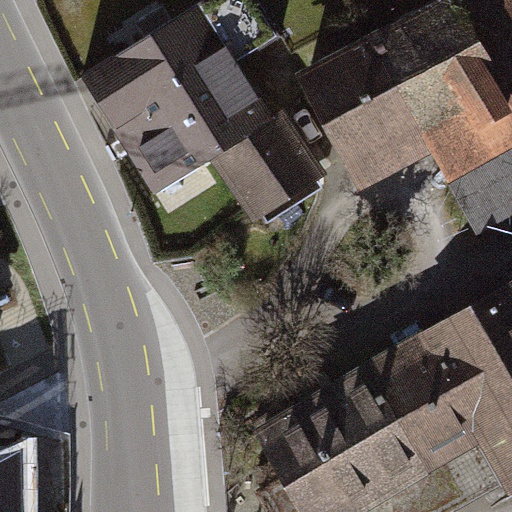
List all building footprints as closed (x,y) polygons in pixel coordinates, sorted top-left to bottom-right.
[(511,0),(463,0),(294,100),(361,199),(429,158),(475,237),(511,218),(511,102),(508,97),(511,94),(511,0)] [(203,4),(133,46),(210,168),(249,232),(320,187),(203,4)] [(133,46),(68,87),(146,208),(210,168),(133,46)] [(405,345),(412,357),(472,455),(503,504),(511,499),(511,290),(507,282),(405,345)] [(329,402),(386,506),(472,455),(412,357),(329,402)] [(329,402),(245,448),(280,511),(375,511),(386,506),(329,402)] [(0,460),(0,511),(23,511),(23,449),(0,460)]
